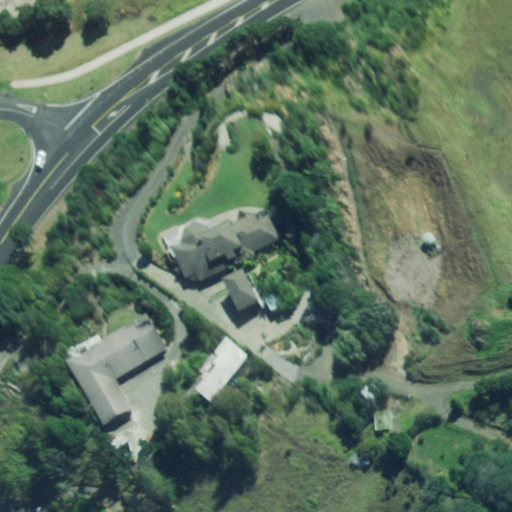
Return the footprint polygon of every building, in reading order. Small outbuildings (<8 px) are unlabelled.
[(284,246),(273,222),(260,228),(255,216),(213,235),(211,233),(208,232),(206,230),(203,230),(200,230),(197,230),(194,231),(192,232),(189,233),(187,235),(185,238),(184,240),(183,243),(182,246),(182,249),(173,253),(188,284),(197,280),(200,285),(284,246)] [(265,310),(252,282),(231,291),(244,319),(265,310)] [(286,312),(281,303),(271,308),(275,317),(286,312)] [(107,431),(136,415),(118,383),(170,354),(152,322),(131,333),(130,331),(105,345),(101,337),(66,357),(107,431)] [(251,361),(232,346),(221,360),(227,364),(201,398),(215,408),(251,361)] [(396,417),(379,417),(379,436),(396,436),(396,417)]
